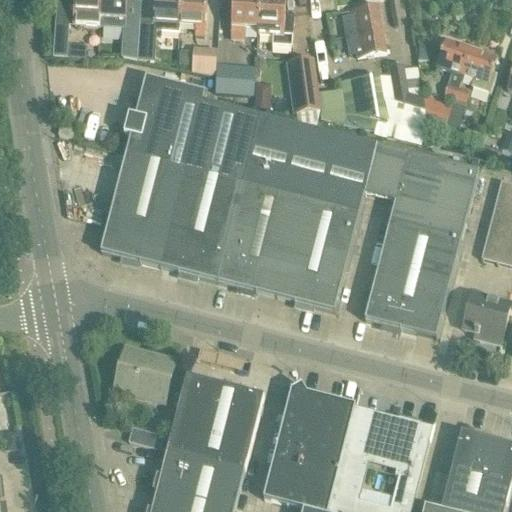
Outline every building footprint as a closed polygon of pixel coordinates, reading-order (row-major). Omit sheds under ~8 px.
[(75,0),(73,30),(98,32),(100,0),(75,0)] [(100,0),(98,32),(99,32),(115,33),(124,34),(125,23),(126,0),(100,0)] [(139,43),(137,64),(155,66),(157,35),(179,36),(179,29),(180,0),(155,0),(153,24),(140,24),(139,43)] [(201,0),(180,0),(179,29),(195,30),(194,39),(204,39),(206,0),(201,0)] [(258,33),(260,4),(234,2),(232,43),(243,44),(244,32),(257,33),(258,33)] [(283,18),(284,5),(260,4),(258,33),(257,33),(256,39),(272,40),(271,50),(290,51),(292,19),(283,18)] [(349,19),(342,20),(349,60),(356,58),(357,63),(385,58),(377,12),(349,17),(349,19)] [(70,16),(55,15),(52,61),(66,62),(70,16)] [(124,34),(123,42),(139,43),(140,24),(125,23),(124,34)] [(462,81),(470,56),(445,47),(436,73),(451,78),(443,101),(454,105),(458,92),(459,92),(462,82),(462,81)] [(217,68),(217,53),(194,51),(192,76),(216,80),(217,68)] [(492,78),(493,76),(497,65),(470,56),(462,81),(462,82),(472,85),(470,92),(490,99),(496,79),(492,78)] [(314,63),(287,67),(294,119),(297,118),(319,115),(320,115),(321,115),(319,98),(314,63)] [(253,102),(256,72),(217,68),(216,80),(214,98),(253,102)] [(380,80),(341,87),(342,94),(345,117),(388,128),(399,130),(423,136),(424,136),(426,126),(424,110),(418,73),(405,75),(404,68),(388,71),(389,79),(380,80)] [(359,221),(364,200),(376,151),(259,122),(202,108),(204,98),(146,83),(101,258),(334,318),(359,221)] [(469,96),(459,92),(458,92),(454,105),(465,108),(469,96)] [(444,134),(452,111),(441,107),(433,131),(444,135),(444,134)] [(444,134),(456,138),(465,113),(453,109),(452,111),(444,134)] [(345,118),(343,129),(374,137),(376,125),(345,118)] [(72,142),(75,133),(60,129),(58,139),(72,142)] [(391,129),(389,140),(420,148),(422,136),(391,129)] [(511,135),(508,134),(501,153),(511,156),(511,135)] [(390,228),(461,246),(479,177),(376,151),(364,200),(395,208),(390,228)] [(511,190),(501,187),(481,264),(511,272),(511,190)] [(461,246),(390,228),(365,326),(436,344),(461,246)] [(501,345),(510,310),(471,300),(462,335),(501,345)] [(126,352),(115,394),(165,407),(176,364),(126,352)] [(235,511),(262,401),(186,382),(154,511),(235,511)] [(327,511),(353,412),(308,400),(302,392),(292,396),(291,396),(263,505),(289,511),(327,511)] [(327,511),(412,511),(433,432),(353,412),(327,511)] [(132,432),(129,446),(160,454),(163,440),(132,432)] [(504,511),(511,483),(511,451),(461,439),(443,511),(504,511)]
